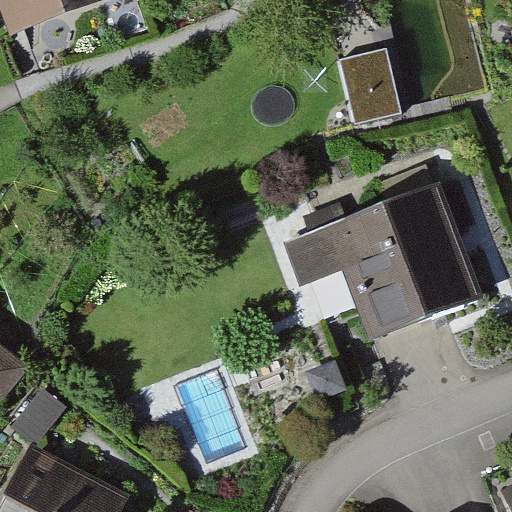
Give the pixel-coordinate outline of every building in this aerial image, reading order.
[(0,0),(0,8),(12,41),(117,0),(0,0)] [(341,61),(356,125),(402,114),(386,50),(341,61)] [(463,246),(444,193),(290,249),(306,294),(345,280),(369,346),(409,331),(484,304),(463,246)] [(0,414),(31,377),(0,351),(0,414)] [(65,408),(44,391),(15,429),(36,446),(65,408)] [(128,511),(133,504),(34,454),(5,511),(128,511)] [(511,511),(511,488),(502,494),(511,511)]
